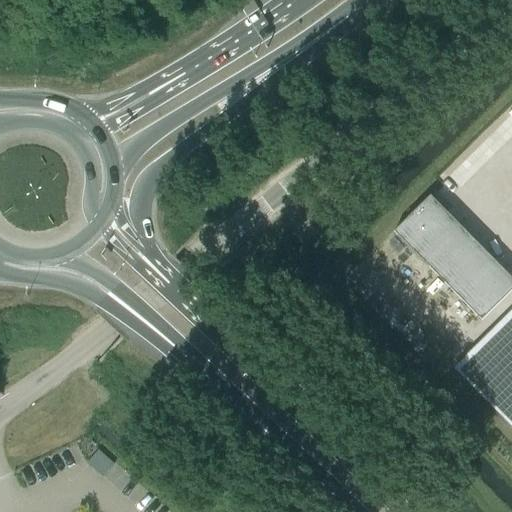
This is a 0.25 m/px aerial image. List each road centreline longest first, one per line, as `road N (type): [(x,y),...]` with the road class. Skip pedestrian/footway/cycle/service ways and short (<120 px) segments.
road 1 (unclassified): [(0,412),(511,4)]
road 2 (primary): [(401,511),(148,264)]
road 3 (motorway): [(148,264),(142,203),(156,172),(343,12)]
road 4 (primary): [(153,320),(359,511)]
road 5 (motorway): [(113,168),(151,134),(343,12)]
road 6 (primary): [(0,271),(72,283),(153,320)]
road 7 (motorway): [(287,0),(181,67)]
